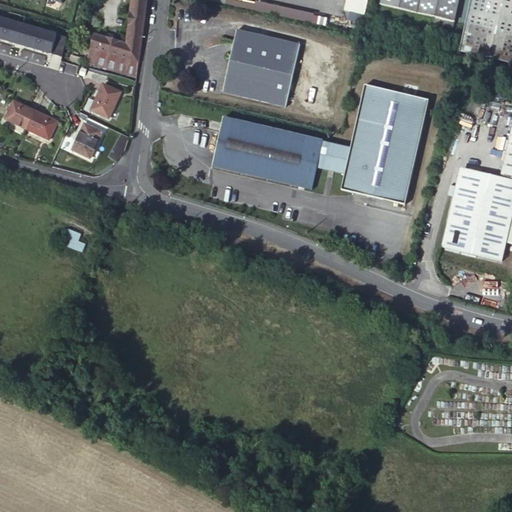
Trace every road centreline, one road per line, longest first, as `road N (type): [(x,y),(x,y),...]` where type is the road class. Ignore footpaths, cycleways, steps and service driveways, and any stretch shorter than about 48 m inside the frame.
road 1 (residential): [(139,188),(251,226),(426,302),(511,327)]
road 2 (unknown): [(139,134),(185,140),(216,182),(385,229)]
road 3 (unclassified): [(139,188),(134,172),(160,0)]
road 4 (residential): [(0,160),(139,188)]
